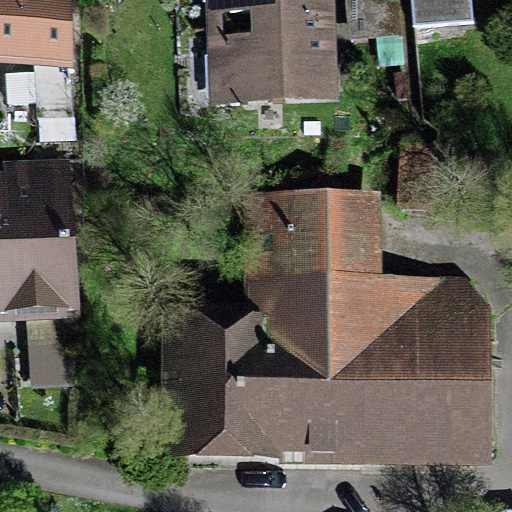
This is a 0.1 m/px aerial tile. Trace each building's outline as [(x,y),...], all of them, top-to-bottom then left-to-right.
[(67,0),(0,0),(0,58),(38,60),(38,59),(65,60),(67,0)] [(251,13),(251,26),(323,24),(321,0),(219,0),(220,15),(251,13)] [(397,0),(344,0),(348,41),(401,37),(397,0)] [(470,0),(410,0),(413,28),(472,23),(470,0)] [(325,96),(323,24),(251,26),(252,38),(221,39),(223,99),(325,96)] [(0,311),(75,306),(66,162),(13,165),(14,191),(0,192),(0,311)] [(488,449),(487,314),(463,286),(415,286),(415,284),(359,284),(359,199),(254,199),(254,287),(264,287),(264,332),(185,332),(185,445),(488,449)]
